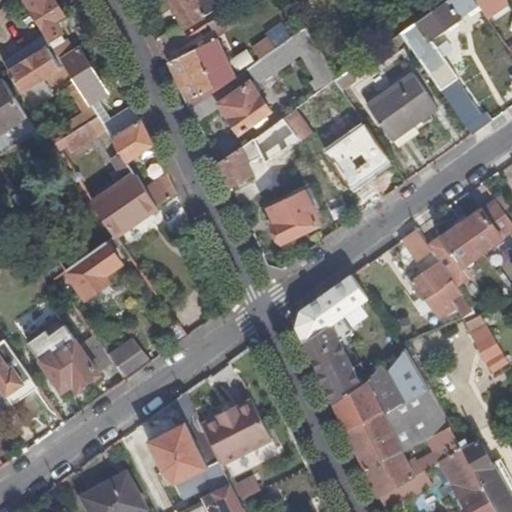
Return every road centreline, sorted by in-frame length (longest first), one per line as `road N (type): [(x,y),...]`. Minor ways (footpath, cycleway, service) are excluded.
road 1 (residential): [(112,0),(263,311)]
road 2 (residential): [(0,497),(263,311)]
road 3 (residential): [(263,311),(511,132)]
road 4 (residential): [(263,311),(360,511)]
